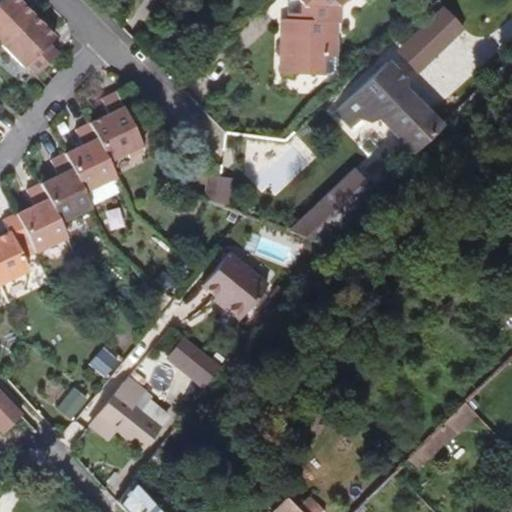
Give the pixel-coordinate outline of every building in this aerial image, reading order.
[(0,0),(0,43),(1,44),(32,14),(18,0),(0,0)] [(335,57),(336,38),(333,37),(334,23),(339,23),(340,6),(346,0),(296,0),(301,5),(301,15),(292,20),(287,20),(282,19),(282,37),(285,37),(283,74),(323,75),(324,56),(335,57)] [(301,5),(296,0),(287,0),(287,20),(292,20),(301,15),(301,5)] [(55,37),(32,14),(1,44),(24,67),(25,66),(35,76),(58,54),(48,44),(55,37)] [(335,57),(324,56),(323,75),(334,76),(335,57)] [(387,61),(335,111),(351,127),(360,118),(369,122),(376,115),(380,119),(411,151),(413,153),(442,126),(412,94),(415,90),(405,80),(387,61)] [(143,151),(115,92),(100,99),(108,114),(89,123),(108,162),(127,154),(129,158),(143,151)] [(108,162),(89,123),(74,130),(82,145),(64,154),(83,192),(115,177),(108,162)] [(83,192),(64,154),(49,161),(56,176),(39,183),(59,223),(90,207),(83,192)] [(318,242),(372,191),(352,170),(288,232),(318,242)] [(59,223),(39,183),(25,191),(32,206),(17,213),(35,252),(35,253),(66,238),(59,223)] [(0,284),(29,271),(23,257),(35,252),(17,213),(3,220),(9,233),(0,237),(0,284)] [(254,281),(223,258),(204,282),(219,293),(216,296),(233,308),(239,300),(249,287),(254,281)] [(244,304),(254,291),(249,287),(239,300),(244,304)] [(205,388),(221,367),(183,336),(167,357),(205,388)] [(157,428),(130,406),(142,390),(127,378),(89,426),(107,440),(115,429),(140,449),(157,428)] [(70,419),(86,398),(74,388),(57,408),(70,419)] [(170,412),(142,390),(130,406),(157,428),(170,412)] [(0,430),(2,433),(20,415),(0,394),(0,430)] [(161,511),(133,481),(116,503),(124,511),(161,511)] [(511,511),(511,484),(491,503),(499,511),(511,511)]
